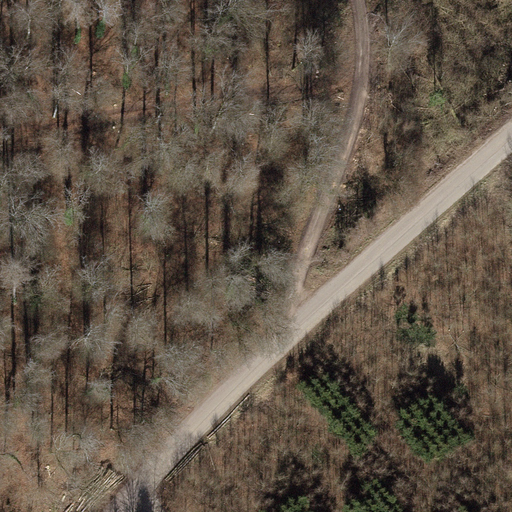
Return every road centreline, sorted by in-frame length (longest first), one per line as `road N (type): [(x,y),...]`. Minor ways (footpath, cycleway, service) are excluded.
road 1 (unclassified): [(511,132),(308,313),(120,511)]
road 2 (track): [(308,313),(292,274),(362,118),(358,0)]
